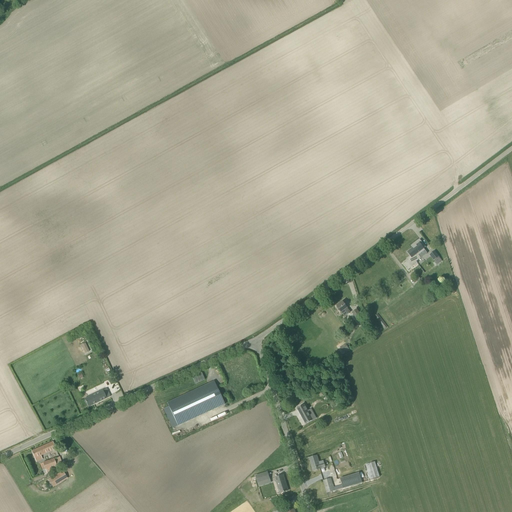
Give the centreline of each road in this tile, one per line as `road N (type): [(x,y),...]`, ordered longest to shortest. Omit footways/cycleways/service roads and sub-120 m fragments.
road 1 (unclassified): [(254,342),(511,152)]
road 2 (unclassified): [(0,458),(254,342)]
road 3 (unclassified): [(310,511),(254,342)]
